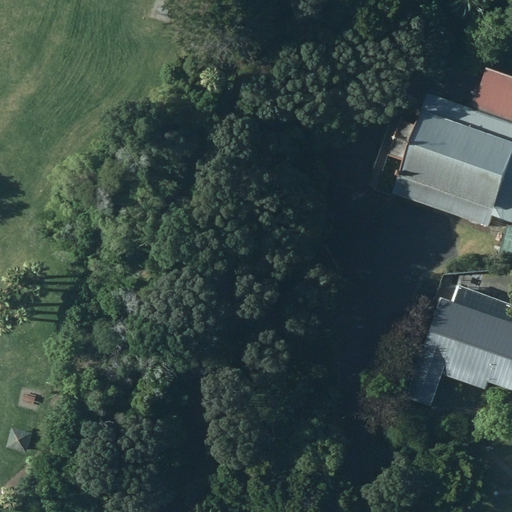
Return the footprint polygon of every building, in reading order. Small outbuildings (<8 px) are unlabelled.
[(511,71),(485,63),(471,104),(511,117),(511,71)] [(401,156),(390,189),(484,221),(511,138),(511,117),(425,88),(414,121),(399,116),(387,152),(401,156)] [(511,259),(511,228),(507,228),(500,257),(511,259)] [(511,390),(511,323),(503,320),(510,304),(456,285),(450,301),(437,296),(402,397),(428,406),(439,373),(482,389),(485,381),(511,390)] [(30,433),(10,427),(4,448),(24,453),(30,433)]
